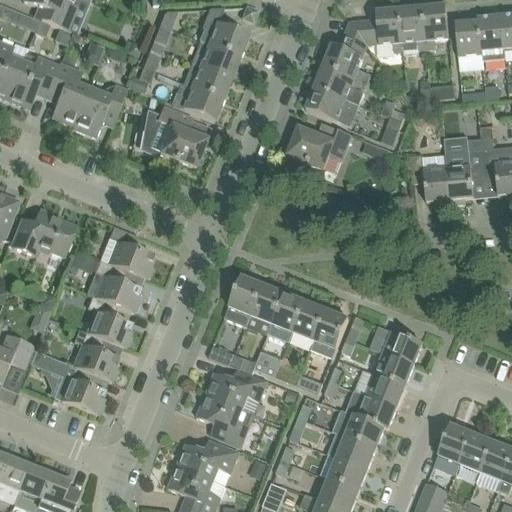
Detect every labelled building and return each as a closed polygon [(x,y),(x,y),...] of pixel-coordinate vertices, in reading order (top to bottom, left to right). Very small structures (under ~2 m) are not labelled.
[(65,0),(24,0),(23,5),(45,13),(40,24),(67,35),(76,11),(63,6),(65,0)] [(151,0),(152,9),(161,8),(160,0),(151,0)] [(0,8),(0,20),(11,25),(16,15),(0,8)] [(446,9),(422,11),(426,52),(435,51),(434,44),(449,42),(446,9)] [(242,22),(253,26),(258,15),(247,11),(242,22)] [(422,11),(399,13),(402,46),(403,54),(403,57),(417,56),(417,53),(426,52),(422,11)] [(199,44),(199,45),(239,61),(248,39),(218,27),(224,12),(209,13),(201,30),(203,31),(198,43),(199,44)] [(376,23),(350,26),(367,48),(379,47),(379,49),(393,47),(394,55),(403,54),(402,46),(399,13),(376,15),(376,23)] [(164,18),(160,29),(170,33),(175,22),(164,18)] [(511,18),(501,19),(504,53),(511,51),(511,18)] [(482,55),(483,59),(483,63),(505,62),(504,53),(501,19),(478,21),(478,25),(479,25),(481,55),(482,55)] [(458,61),(483,59),(482,55),(481,55),(479,25),(478,25),(455,28),(458,61)] [(332,48),(323,70),(362,85),(367,88),(371,79),(358,74),(363,60),(362,60),(367,48),(350,26),(340,51),(332,48)] [(160,29),(152,50),(162,54),(170,33),(160,29)] [(52,46),(64,51),(69,37),(57,32),(52,46)] [(126,56),(137,61),(142,48),(131,44),(126,56)] [(199,45),(190,66),(231,82),(239,61),(199,45)] [(0,101),(7,104),(21,66),(9,61),(12,52),(0,47),(0,101)] [(90,47),(86,55),(99,61),(103,52),(90,47)] [(152,50),(143,71),(153,76),(162,54),(152,50)] [(34,99),(45,104),(58,70),(37,62),(33,71),(21,66),(7,104),(29,113),(34,99)] [(190,66),(182,87),(222,103),(231,82),(190,66)] [(51,121),(73,130),(88,93),(77,88),(81,76),(59,68),(58,70),(45,104),(53,107),(55,112),(51,121)] [(323,70),(315,91),(358,109),(363,96),(358,94),(362,85),(323,70)] [(153,76),(143,71),(139,81),(131,78),(127,90),(143,95),(146,86),(149,87),(153,76)] [(222,103),(182,87),(178,96),(188,100),(182,113),(214,125),(222,103)] [(497,88),(485,89),(486,105),(499,104),(497,88)] [(73,130),(72,132),(95,141),(99,132),(105,129),(112,132),(127,94),(115,89),(114,91),(112,91),(100,95),(99,97),(88,93),(73,130)] [(453,89),(430,91),(431,104),(454,102),(453,89)] [(486,105),(485,89),(461,91),(462,107),(486,105)] [(358,109),(315,91),(306,113),(337,126),(350,130),(358,109)] [(431,104),(430,91),(421,92),(422,105),(431,104)] [(152,136),(145,154),(159,159),(160,156),(195,171),(206,143),(187,135),(193,122),(163,110),(157,123),(147,119),(145,133),(152,136)] [(393,113),(390,121),(402,126),(405,118),(393,113)] [(402,126),(390,121),(387,129),(398,134),(402,126)] [(288,159),(323,173),(329,158),(342,163),(352,138),(322,126),(317,138),(299,131),(288,159)] [(493,140),(480,141),(484,181),(496,180),(498,199),(506,198),(506,203),(511,202),(511,150),(494,152),(493,140)] [(469,154),(445,156),(450,208),(466,207),(465,202),(473,201),(472,182),(484,181),(480,141),(468,142),(469,154)] [(362,154),(385,163),(389,152),(366,144),(362,154)] [(450,208),(445,156),(422,159),(409,160),(412,188),(424,187),(426,206),(434,205),(435,210),(450,208)] [(0,241),(2,243),(17,205),(0,198),(0,241)] [(35,260),(38,253),(47,257),(48,254),(64,261),(76,231),(52,222),(53,219),(40,214),(34,228),(22,223),(11,250),(35,260)] [(113,230),(100,264),(109,268),(125,275),(144,282),(146,279),(148,280),(151,272),(149,271),(153,260),(134,252),(138,241),(113,230)] [(76,255),(70,270),(89,277),(95,263),(76,255)] [(86,298),(92,300),(96,301),(95,302),(117,310),(131,316),(132,313),(135,314),(138,305),(136,305),(140,293),(120,286),(125,275),(109,268),(100,264),(95,276),(86,298)] [(245,330),(250,319),(262,288),(255,285),(257,281),(243,276),(224,322),(245,330)] [(250,319),(271,327),(285,293),(272,288),(271,292),(262,288),(250,319)] [(271,327),(292,335),(304,305),(297,302),(299,298),(285,293),(271,327)] [(38,307),(51,311),(56,299),(43,294),(38,307)] [(96,315),(88,337),(87,338),(103,344),(123,352),(124,348),(127,349),(130,341),(128,340),(132,329),(112,321),(117,310),(95,302),(96,301),(92,300),(87,312),(96,315)] [(292,335),(314,344),(327,309),(315,304),(313,309),(304,305),(292,335)] [(29,330),(42,335),(51,313),(38,307),(29,330)] [(327,309),(314,344),(336,353),(348,323),(340,319),(342,315),(327,309)] [(352,329),(347,342),(355,346),(360,332),(352,329)] [(83,349),(74,371),(90,378),(110,385),(111,382),(113,383),(117,375),(114,374),(119,363),(99,355),(103,344),(87,338),(88,337),(78,333),(73,345),(83,349)] [(392,335),(383,357),(413,369),(422,347),(392,335)] [(0,353),(0,388),(1,389),(10,368),(23,374),(33,349),(7,339),(1,354),(0,353)] [(355,346),(347,342),(341,356),(349,359),(355,346)] [(208,361),(230,370),(235,358),(213,350),(208,361)] [(74,371),(35,355),(29,368),(62,381),(53,402),(96,419),(97,416),(100,417),(103,408),(101,408),(105,396),(85,389),(90,378),(74,371)] [(383,357),(375,378),(405,390),(413,369),(383,357)] [(230,370),(237,373),(251,378),(254,372),(257,363),(256,366),(235,358),(230,370)] [(257,363),(254,372),(275,380),(279,369),(278,369),(278,371),(257,363)] [(279,369),(275,380),(296,389),(301,377),(279,369)] [(335,371),(330,385),(338,388),(343,374),(335,371)] [(214,376),(206,399),(243,413),(247,402),(259,406),(267,384),(251,378),(237,373),(233,384),(214,376)] [(301,377),(296,389),(317,397),(322,386),(301,377)] [(375,378),(366,399),(396,411),(405,390),(375,378)] [(338,388),(330,385),(325,398),(332,401),(338,388)] [(288,394),(284,403),(293,407),(297,398),(288,394)] [(348,416),(354,418),(358,420),(358,421),(384,431),(384,432),(388,433),(396,411),(366,399),(357,395),(348,416)] [(243,413),(206,399),(197,421),(215,428),(211,440),(240,451),(249,430),(238,425),(243,413)] [(303,408),(298,421),(306,424),(311,411),(303,408)] [(336,437),(345,440),(366,449),(376,453),(384,432),(384,431),(358,421),(358,420),(354,418),(348,416),(342,413),(333,436),(336,437)] [(306,424),(298,421),(292,435),(300,438),(306,424)] [(438,459),(460,468),(474,433),(460,428),(458,432),(450,428),(438,459)] [(460,468),(481,476),(493,446),(485,443),(487,438),(474,433),(460,468)] [(327,458),(337,462),(367,474),(376,453),(366,449),(345,440),(336,437),(327,458)] [(186,448),(177,470),(225,489),(239,456),(209,444),(204,455),(186,448)] [(498,494),(502,484),(511,459),(511,448),(502,445),(501,449),(493,446),(481,476),(477,486),(498,494)] [(286,450),(281,464),(289,467),(294,453),(286,450)] [(0,478),(0,487),(18,495),(30,465),(17,459),(15,464),(7,461),(0,478)] [(511,459),(502,484),(511,488),(511,459)] [(337,462),(328,483),(359,495),(367,474),(337,462)] [(256,464),(251,476),(263,480),(268,468),(256,464)] [(289,467),(281,464),(276,477),(283,480),(289,467)] [(28,510),(33,511),(34,511),(38,503),(39,503),(50,478),(43,475),(45,470),(30,465),(18,495),(31,500),(28,510)] [(186,500),(181,511),(216,511),(225,489),(177,470),(168,492),(186,500)] [(38,503),(34,511),(73,511),(80,494),(79,494),(78,498),(67,493),(72,481),(52,473),(50,478),(39,503),(38,503)] [(328,483),(320,504),(340,511),(351,511),(359,495),(328,483)] [(280,499),(283,491),(272,486),(267,498),(275,502),(280,499)] [(427,487),(422,498),(444,507),(448,496),(427,487)] [(340,511),(320,504),(306,498),(301,511),(302,511),(305,511),(340,511)] [(422,498),(418,510),(423,511),(441,511),(444,507),(422,498)]
